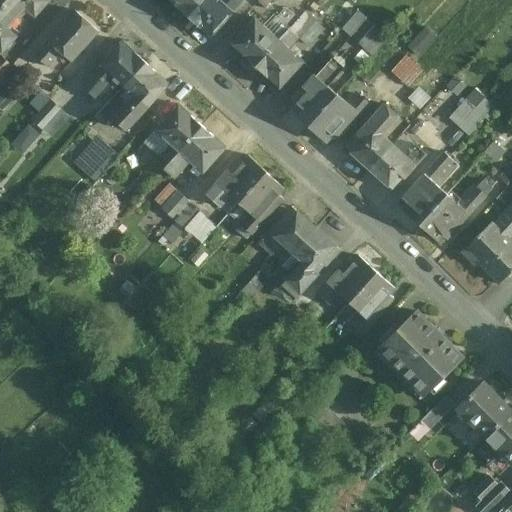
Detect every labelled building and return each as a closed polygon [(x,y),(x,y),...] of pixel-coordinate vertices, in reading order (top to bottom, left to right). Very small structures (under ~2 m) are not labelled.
[(48,0),(47,0),(0,0),(0,3),(16,18),(27,6),(36,14),(48,0)] [(173,0),(190,15),(202,0),(173,0)] [(202,0),(190,15),(212,35),(243,0),(202,0)] [(16,18),(0,3),(0,47),(3,50),(16,36),(7,28),(16,18)] [(353,34),(365,15),(356,10),(344,29),(353,34)] [(76,11),(50,40),(51,41),(37,56),(49,66),(62,51),(73,61),(99,32),(76,11)] [(292,15),(283,24),(289,29),(297,20),(292,15)] [(255,19),(232,45),(256,66),(279,41),(270,32),(255,19)] [(283,24),(280,21),(270,32),(279,41),(289,30),(289,29),(283,24)] [(376,25),(360,43),(373,54),(388,36),(376,25)] [(298,38),(289,30),(279,41),(288,49),(298,38)] [(279,41),(256,66),(280,88),(303,62),(288,49),(279,41)] [(122,42),(82,87),(95,98),(112,79),(123,88),(145,63),(122,42)] [(407,55),(392,71),(400,79),(415,63),(407,55)] [(1,57),(0,57),(0,78),(11,66),(1,57)] [(145,63),(123,88),(133,98),(114,119),(126,130),(168,84),(145,63)] [(415,63),(400,79),(409,87),(424,71),(415,63)] [(325,64),(293,99),(298,104),(293,109),(310,125),(337,95),(324,83),(334,72),(325,64)] [(11,66),(0,78),(0,85),(5,91),(20,74),(12,66),(11,66)] [(350,106),(337,95),(310,125),(328,141),(333,135),(337,140),(370,104),(360,95),(350,106)] [(466,99),(449,119),(459,127),(476,108),(466,99)] [(61,109),(51,100),(33,120),(43,129),(61,109)] [(202,126),(178,104),(155,130),(170,143),(179,152),(202,126)] [(383,104),(346,145),(371,168),(393,144),(380,132),(396,115),(383,104)] [(476,108),(459,127),(470,137),(487,117),(476,108)] [(25,152),(38,133),(28,126),(15,145),(25,152)] [(226,147),(202,126),(179,152),(188,160),(203,173),(226,147)] [(403,153),(393,144),(371,168),(394,189),(425,154),(413,142),(403,153)] [(170,143),(160,154),(169,163),(179,152),(170,143)] [(108,146),(91,165),(101,174),(119,156),(108,146)] [(188,160),(179,152),(169,163),(178,171),(188,160)] [(444,152),(402,198),(407,202),(402,208),(420,224),(447,194),(440,187),(459,166),(444,152)] [(244,162),(239,158),(207,194),(217,202),(226,192),(239,203),(267,172),(249,156),(244,162)] [(267,172),(239,203),(252,215),(243,225),(252,234),(284,198),(280,194),(286,188),(267,172)] [(460,206),(447,194),(420,224),(438,241),(444,234),(448,238),(486,196),(477,187),(460,206)] [(178,191),(162,209),(174,220),(190,202),(178,191)] [(191,202),(175,221),(185,230),(201,211),(191,202)] [(294,206),(260,243),(270,251),(272,253),(282,241),(294,253),(317,227),(294,206)] [(511,239),(511,212),(509,210),(493,227),(509,242),(511,239)] [(493,227),(490,224),(462,252),(475,264),(477,262),(499,283),(511,269),(511,245),(509,242),(493,227)] [(341,249),(317,227),(294,253),(305,262),(285,285),(298,296),(341,249)] [(265,260),(232,296),(244,308),(294,253),(282,241),(272,253),(270,251),(263,259),(265,260)] [(353,261),(349,258),(317,293),(326,302),(336,291),(349,303),(377,272),(359,255),(353,261)] [(377,272),(349,303),(361,314),(351,325),(361,333),(394,297),(389,293),(395,288),(377,272)] [(461,358),(415,312),(378,348),(424,394),(461,358)] [(511,411),(483,383),(457,408),(485,436),(511,411)] [(446,395),(421,421),(430,430),(456,405),(446,395)] [(361,440),(319,398),(302,415),(344,457),(361,440)] [(511,412),(511,411),(485,436),(511,463),(511,412)] [(498,483),(490,475),(473,492),(481,500),(475,506),(481,511),(490,511),(492,511),(491,510),(511,491),(510,490),(501,481),(498,483)] [(511,511),(511,488),(510,490),(511,491),(491,510),(492,511),(490,511),(511,511)]
